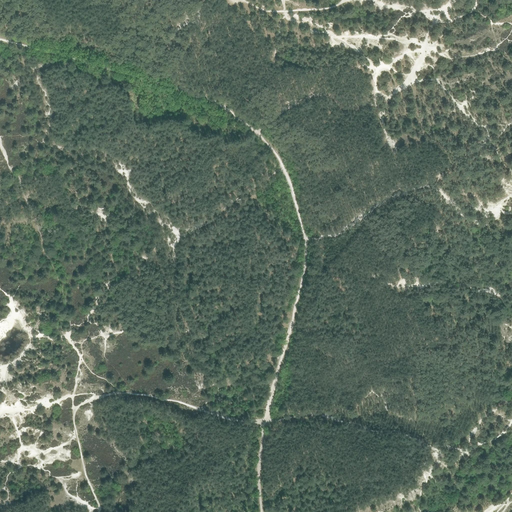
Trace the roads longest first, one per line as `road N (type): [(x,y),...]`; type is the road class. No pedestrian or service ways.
road 1 (track): [(0,39),(217,103),(276,155),(304,236)]
road 2 (track): [(304,236),(264,421)]
